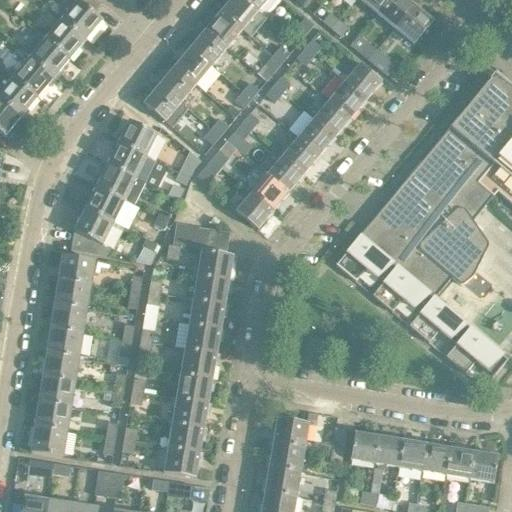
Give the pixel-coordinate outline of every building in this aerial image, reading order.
[(61,21),(87,42),(103,24),(93,16),(102,6),(94,0),(74,0),(77,2),(61,21)] [(231,0),(221,13),(242,31),(258,13),(241,0),(231,0)] [(241,0),(258,13),(268,0),(241,0)] [(295,0),(295,1),(304,9),(311,0),(295,0)] [(358,0),(377,15),(389,0),(358,0)] [(391,35),(415,7),(405,0),(389,0),(377,15),(395,29),(391,35)] [(415,7),(391,35),(399,42),(403,37),(414,46),(433,23),(415,7)] [(205,32),(227,50),(242,31),(221,13),(205,32)] [(332,32),(340,22),(330,14),(322,24),(332,32)] [(297,29),(306,36),(313,27),(305,20),(297,29)] [(87,42),(61,21),(45,39),(71,61),(87,42)] [(340,22),(332,32),(340,39),(348,29),(340,22)] [(306,36),(297,29),(289,38),(298,46),(306,36)] [(190,50),(212,68),(227,50),(205,32),(190,50)] [(20,52),(29,59),(54,81),(71,61),(45,39),(45,40),(36,33),(20,52)] [(304,52),(313,59),(321,50),(312,42),(304,52)] [(368,62),(377,52),(368,45),(359,55),(368,62)] [(272,57),(282,65),(290,55),(280,48),(272,57)] [(175,68),(196,86),(212,68),(190,50),(175,68)] [(313,59),(304,52),(297,60),(306,68),(313,59)] [(377,52),(368,62),(386,77),(395,67),(377,52)] [(282,65),(272,57),(264,67),(274,74),(282,65)] [(54,81),(29,59),(13,78),(39,99),(54,81)] [(343,85),(365,103),(381,84),(359,66),(343,85)] [(159,87),(181,105),(196,86),(175,68),(159,87)] [(242,93),(251,101),(267,83),(259,77),(251,86),(249,85),(242,93)] [(39,99),(13,78),(0,93),(0,100),(22,119),(39,99)] [(272,88),(282,95),(289,86),(279,78),(272,88)] [(463,286),(471,279),(473,277),(475,275),(487,250),(488,248),(488,246),(487,245),(487,243),(473,223),(493,198),(477,185),(511,142),(511,90),(510,88),(506,86),(500,82),(493,79),(489,83),(487,82),(458,120),(457,119),(421,164),(420,163),(384,209),(378,216),(357,238),(359,239),(396,270),(434,300),(451,280),(458,285),(459,286),(461,287),(462,286),(463,286)] [(365,103),(343,85),(328,103),(350,122),(365,103)] [(181,105),(159,87),(143,106),(165,124),(181,105)] [(282,95),(272,88),(265,97),(274,105),(282,95)] [(200,112),(210,101),(200,91),(189,102),(200,112)] [(251,101),(242,93),(234,103),(243,111),(251,101)] [(22,119),(0,100),(0,133),(6,138),(22,119)] [(350,122),(328,103),(313,121),(335,140),(350,122)] [(242,124),(251,132),(259,123),(250,115),(242,124)] [(211,130),(221,138),(228,129),(219,121),(211,130)] [(335,140),(313,121),(297,140),(319,158),(335,140)] [(117,144),(147,159),(158,137),(128,122),(117,144)] [(251,132),(242,124),(234,134),(243,141),(251,132)] [(221,138),(211,130),(204,140),(213,148),(221,138)] [(319,158),(297,140),(282,158),(304,176),(319,158)] [(493,198),(493,199),(497,193),(511,205),(511,143),(477,185),(493,198)] [(117,144),(106,166),(136,181),(144,185),(155,163),(147,159),(117,144)] [(212,161),(222,170),(230,160),(220,152),(212,161)] [(178,175),(189,180),(193,173),(201,163),(189,153),(182,168),(178,175)] [(304,176),(282,158),(267,176),(289,195),(304,176)] [(222,170),(212,161),(195,181),(205,190),(222,170)] [(136,181),(106,166),(95,188),(125,203),(133,207),(144,185),(136,181)] [(189,180),(178,175),(175,182),(186,188),(189,180)] [(289,195),(267,176),(251,194),(273,213),(289,195)] [(125,203),(95,188),(84,210),(114,225),(125,203)] [(273,213),(251,194),(235,213),(257,232),(273,213)] [(114,225),(84,210),(73,232),(70,251),(109,258),(110,249),(104,246),(114,225)] [(156,219),(167,225),(171,217),(160,212),(156,219)] [(167,225),(156,219),(153,226),(164,232),(167,225)] [(183,249),(187,228),(176,226),(173,247),(183,249)] [(183,249),(194,250),(197,230),(187,228),(183,249)] [(194,250),(205,252),(206,242),(208,232),(197,230),(194,250)] [(208,232),(206,242),(227,246),(229,235),(208,232)] [(359,239),(358,239),(336,267),(354,282),(364,270),(383,285),(396,270),(359,239)] [(153,254),(157,246),(146,241),(142,248),(153,254)] [(227,246),(206,242),(205,252),(226,256),(227,246)] [(180,249),(173,248),(168,247),(167,260),(179,262),(180,249)] [(200,252),(196,278),(229,283),(233,258),(200,252)] [(60,283),(91,288),(95,263),(64,258),(60,283)] [(151,278),(162,280),(164,272),(152,270),(151,278)] [(383,285),(372,298),(391,313),(401,301),(419,316),(420,316),(434,300),(396,270),(383,285)] [(229,283),(196,278),(192,302),(225,308),(229,283)] [(131,295),(140,296),(143,281),(133,279),(131,295)] [(56,307),(87,312),(91,288),(60,283),(56,307)] [(148,295),(160,297),(162,285),(150,283),(148,295)] [(140,296),(131,295),(128,310),(137,311),(140,296)] [(160,297),(148,295),(146,306),(158,308),(160,297)] [(440,332),(456,346),(457,346),(470,330),(434,300),(420,316),(419,316),(409,328),(429,345),(440,332)] [(225,308),(192,302),(188,327),(221,332),(225,308)] [(52,332),(83,337),(87,312),(56,307),(52,332)] [(221,332),(188,327),(183,351),(216,357),(221,332)] [(122,343),(132,345),(135,329),(125,328),(122,343)] [(457,346),(456,346),(446,359),(466,375),(476,363),(493,377),(492,379),(492,380),(508,362),(470,330),(457,346)] [(48,356),(79,361),(83,337),(52,332),(48,356)] [(139,344),(151,346),(153,334),(142,332),(139,344)] [(132,345),(122,343),(119,359),(129,361),(132,345)] [(151,346),(139,344),(138,355),(149,357),(151,346)] [(216,357),(183,351),(179,376),(212,382),(216,357)] [(44,381),(75,386),(79,361),(48,356),(44,381)] [(114,392),(123,393),(126,378),(127,369),(115,367),(114,377),(116,377),(114,392)] [(171,375),(135,369),(134,378),(170,385),(171,375)] [(212,382),(179,376),(175,401),(208,406),(212,382)] [(40,405),(71,410),(75,386),(44,381),(40,405)] [(132,393),(143,395),(160,397),(161,392),(144,389),(145,383),(134,381),(132,393)] [(104,390),(102,402),(112,404),(114,392),(104,390)] [(123,393),(114,392),(112,404),(111,408),(121,409),(123,393)] [(143,395),(132,393),(130,405),(141,407),(143,395)] [(208,406),(175,401),(171,425),(204,431),(208,406)] [(36,429),(67,434),(71,410),(40,405),(36,429)] [(272,445),(304,451),(308,426),(276,420),(272,445)] [(105,440),(115,442),(117,427),(108,425),(105,440)] [(204,431),(171,425),(167,450),(200,455),(204,431)] [(67,434),(36,429),(32,454),(63,459),(67,434)] [(329,455),(342,457),(346,431),(333,429),(329,455)] [(123,442),(135,444),(137,433),(125,431),(123,442)] [(374,468),(379,438),(355,434),(350,464),(374,468)] [(398,471),(403,442),(379,438),(374,468),(398,471)] [(115,442),(105,440),(103,456),(112,458),(115,442)] [(135,444),(123,442),(121,454),(133,456),(135,444)] [(422,475),(426,445),(403,442),(398,471),(422,475)] [(304,451),(272,445),(268,470),(300,475),(304,451)] [(445,479),(449,449),(426,445),(422,475),(445,479)] [(449,449),(445,479),(469,482),(474,453),(449,449)] [(200,455),(167,450),(162,475),(195,481),(200,455)] [(474,453),(469,482),(493,486),(498,457),(474,453)] [(342,457),(329,455),(328,467),(340,468),(342,457)] [(54,478),(56,468),(31,464),(29,478),(53,482),(54,480),(54,478)] [(54,478),(54,480),(54,478),(69,480),(70,471),(56,468),(54,478)] [(300,475),(268,470),(264,494),(296,500),(300,475)] [(374,470),(371,486),(380,487),(382,472),(374,470)] [(109,502),(113,477),(99,475),(95,500),(109,502)] [(113,477),(109,502),(122,504),(125,479),(113,477)] [(168,497),(170,486),(154,484),(152,494),(168,497)] [(170,486),(168,497),(169,497),(168,500),(193,504),(195,490),(170,486)] [(322,504),(334,506),(336,494),(324,492),(322,504)] [(293,511),(296,500),(264,494),(260,511),(293,511)] [(368,507),(370,495),(362,494),(360,506),(368,507)] [(370,495),(368,507),(376,508),(378,496),(370,495)] [(48,511),(50,505),(25,502),(23,511),(48,511)]
